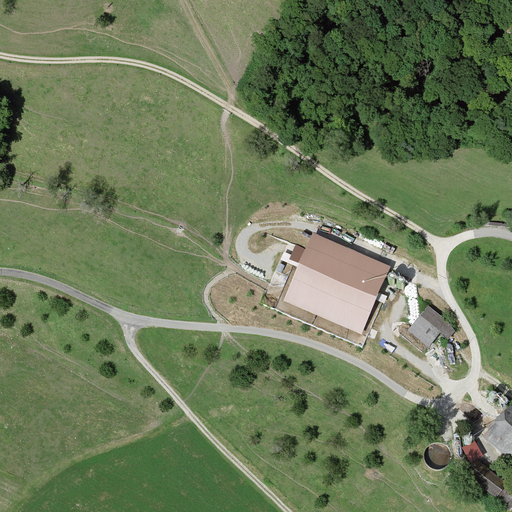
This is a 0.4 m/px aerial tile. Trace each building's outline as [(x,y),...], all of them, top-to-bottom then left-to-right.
[(389,268),(314,236),(286,300),(361,332),(389,268)] [(427,308),(409,330),(427,346),(439,331),(447,339),(454,331),(427,308)] [(511,405),(484,437),(511,462),(511,405)] [(439,421),(433,425),(438,434),(445,430),(439,421)] [(474,463),(463,476),(506,511),(511,505),(504,499),(509,492),(474,463)]
